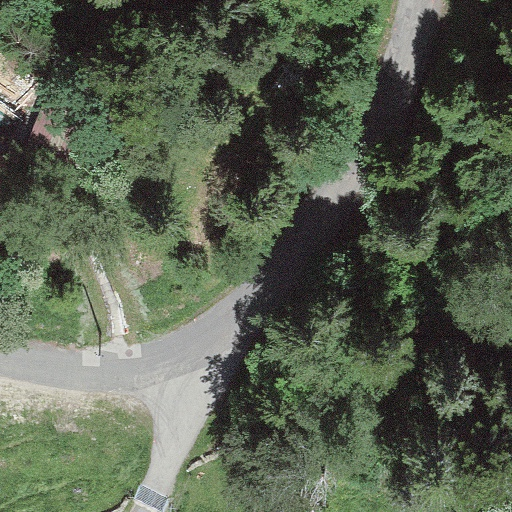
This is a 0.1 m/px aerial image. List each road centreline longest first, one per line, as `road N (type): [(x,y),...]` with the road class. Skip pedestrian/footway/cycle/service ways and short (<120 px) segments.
road 1 (unclassified): [(191,350),(292,269),(371,160),(400,96),(422,0)]
road 2 (unclassified): [(191,350),(109,372),(0,356)]
road 3 (track): [(191,350),(144,511)]
